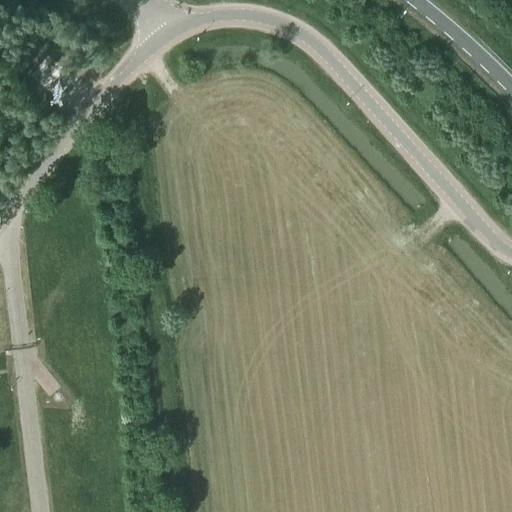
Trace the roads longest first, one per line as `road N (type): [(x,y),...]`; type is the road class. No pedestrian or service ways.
road 1 (unclassified): [(511,256),(319,49),(277,22),(246,16),(208,19),(170,36)]
road 2 (unclassified): [(0,227),(116,83),(170,36)]
road 3 (secondary): [(407,0),(511,89)]
